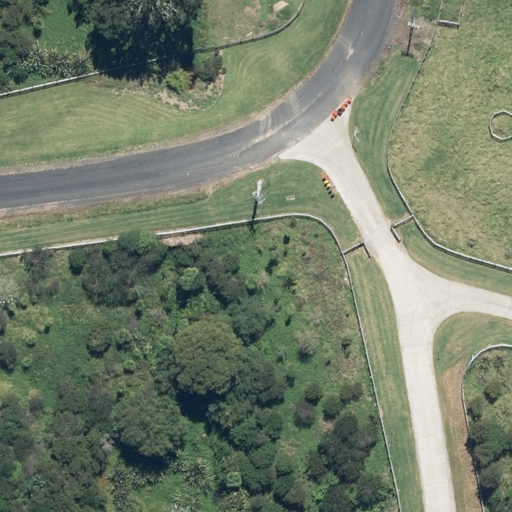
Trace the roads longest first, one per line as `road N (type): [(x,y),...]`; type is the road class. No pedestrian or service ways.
road 1 (residential): [(306,108),(415,297),(439,511)]
road 2 (residential): [(306,108),(263,138),(197,161),(131,178),(0,193)]
road 3 (residential): [(375,0),(369,28),(306,108)]
